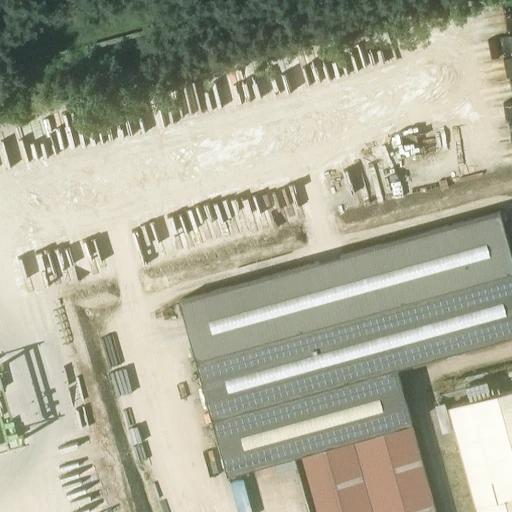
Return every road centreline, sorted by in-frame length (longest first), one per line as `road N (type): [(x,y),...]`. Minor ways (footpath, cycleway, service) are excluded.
road 1 (unknown): [(0,172),(281,111),(297,120),(305,139),(284,174),(113,209)]
road 2 (unknown): [(113,209),(203,511)]
road 3 (unknown): [(57,462),(43,377),(0,320)]
